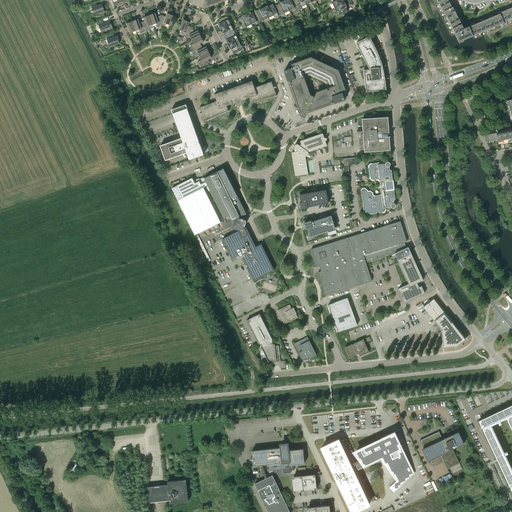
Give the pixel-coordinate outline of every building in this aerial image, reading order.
[(202,0),(200,7),(201,8),(202,9),(208,7),(205,0),(202,0)] [(285,0),(284,1),(289,11),(294,8),(295,10),(296,11),(297,11),(298,11),(299,11),(293,0),(285,0)] [(306,5),(303,0),(293,0),(299,11),(302,9),(301,7),(306,5)] [(330,0),(333,0),(334,1),(331,3),(334,8),(344,3),(342,0),(330,0)] [(280,4),(279,4),(275,6),(281,18),(285,16),(284,14),(289,11),(284,1),(280,3),(280,4)] [(346,7),(344,3),(334,8),(337,13),(346,9),(346,7)] [(450,3),(441,8),(443,12),(453,7),(452,7),(450,3)] [(102,5),(97,6),(96,4),(89,6),(91,9),(92,8),(94,14),(99,13),(99,15),(105,13),(102,5)] [(267,6),(263,8),(268,18),(273,16),(274,18),(278,16),(272,4),(268,7),(267,6)] [(453,7),(443,12),(444,12),(446,16),(455,11),(453,7)] [(259,11),(258,12),(255,13),(256,15),(258,18),(260,23),(263,21),(268,18),(263,8),(259,10),(259,11)] [(337,13),(336,13),(338,17),(346,14),(346,13),(348,12),(346,9),(337,13)] [(508,10),(503,12),(507,21),(511,19),(508,10)] [(455,11),(446,16),(448,20),(457,16),(455,11)] [(250,12),(246,14),(251,25),(257,22),(255,19),(258,18),(256,15),(254,16),(252,12),(251,13),(250,12)] [(503,12),(499,14),(503,23),(504,23),(503,22),(507,21),(503,12)] [(149,14),(148,14),(153,25),(156,24),(157,27),(161,26),(161,17),(157,19),(155,13),(153,14),(152,14),(151,14),(150,14),(149,14)] [(167,13),(165,19),(163,23),(166,24),(169,25),(171,20),(172,20),(175,15),(173,14),(172,14),(171,14),(170,14),(169,14),(167,13)] [(153,25),(148,14),(148,15),(147,15),(146,16),(145,17),(143,18),(145,23),(147,27),(149,26),(153,25)] [(241,18),(243,21),(239,23),(242,29),(246,27),(251,25),(246,14),(242,16),(242,17),(241,18)] [(457,16),(448,20),(450,25),(459,20),(457,16)] [(498,25),(495,17),(490,18),(494,27),(498,25)] [(187,27),(188,26),(189,22),(187,21),(186,20),(185,19),(184,19),(183,18),(181,23),(182,24),(179,29),(183,31),(181,34),(185,35),(191,30),(191,29),(187,27)] [(494,27),(490,18),(486,20),(490,29),(494,27)] [(228,19),(218,24),(219,26),(218,26),(220,30),(230,25),(228,20),(228,19)] [(109,21),(103,23),(102,20),(96,22),(97,26),(99,25),(101,32),(112,28),(111,24),(110,24),(109,21)] [(135,31),(131,20),(131,21),(130,21),(129,21),(129,22),(128,23),(126,24),(128,29),(130,33),(132,32),(135,31)] [(142,24),(140,25),(138,20),(136,20),(135,20),(134,20),(133,20),(132,20),(131,20),(135,31),(139,30),(140,33),(145,31),(142,24)] [(459,20),(450,25),(452,29),(461,24),(459,20)] [(486,20),(482,22),(485,31),(490,29),(486,20)] [(482,22),(477,23),(481,33),(485,31),(482,22)] [(145,23),(142,24),(145,31),(150,29),(149,26),(147,27),(145,23)] [(477,23),(473,25),(477,34),(481,33),(477,23)] [(469,27),(464,29),(461,24),(452,29),(455,34),(459,43),(463,41),(463,40),(472,36),(469,27)] [(230,25),(220,30),(222,34),(223,34),(224,35),(227,33),(229,36),(232,34),(230,32),(233,30),(230,25)] [(473,25),(469,27),(472,36),(477,34),(473,25)] [(130,33),(128,29),(125,30),(128,37),(133,36),(132,32),(130,33)] [(198,31),(193,33),(189,35),(190,38),(192,41),(202,35),(201,35),(201,34),(200,34),(200,33),(199,33),(198,31)] [(232,34),(229,36),(230,39),(226,40),(227,42),(226,42),(228,46),(238,41),(236,36),(235,33),(232,34)] [(118,41),(119,40),(117,36),(114,37),(113,34),(106,36),(107,40),(108,44),(107,44),(109,48),(110,47),(113,47),(113,46),(119,44),(118,41)] [(192,41),(193,44),(190,45),(192,50),(200,47),(198,44),(203,42),(202,40),(202,39),(202,38),(202,37),(202,36),(202,35),(192,41)] [(379,69),(384,66),(369,37),(356,43),(368,68),(369,68),(369,69),(363,70),(366,92),(386,90),(384,78),(381,73),(382,73),(382,72),(381,71),(380,71),(379,69)] [(241,46),(238,41),(228,46),(230,50),(231,50),(233,54),(243,50),(241,46)] [(200,47),(192,50),(195,55),(198,54),(197,51),(201,49),(200,47)] [(206,47),(201,49),(197,51),(198,54),(200,57),(210,52),(210,51),(210,52),(209,51),(209,50),(208,50),(208,49),(207,49),(206,47)] [(274,60),(287,55),(285,51),(272,56),(274,60)] [(200,57),(201,60),(198,62),(200,66),(208,64),(206,60),(211,58),(210,56),(211,55),(211,54),(210,54),(210,53),(210,52),(200,57)] [(334,104),(345,100),(342,93),(340,93),(340,92),(345,90),(339,73),(337,74),(335,72),(336,70),(313,59),(312,61),(309,61),(308,59),(291,65),(293,70),(292,70),(291,69),(284,71),(287,82),(291,81),(292,82),(290,83),(301,114),(303,109),(304,110),(306,111),(306,110),(307,111),(307,112),(332,103),(331,101),(333,100),(334,104)] [(199,107),(204,121),(204,122),(228,111),(226,106),(237,102),(238,102),(239,102),(249,98),(251,102),(251,103),(276,96),(276,95),(271,82),(254,88),(252,81),(214,95),(216,101),(199,107)] [(168,98),(184,92),(182,88),(166,93),(168,98)] [(199,148),(201,148),(187,109),(186,106),(186,105),(171,110),(172,114),(177,128),(181,138),(160,146),(165,160),(188,152),(190,159),(189,159),(189,160),(204,155),(203,154),(201,155),(201,153),(202,153),(202,152),(202,151),(201,151),(200,151),(199,148)] [(363,136),(387,134),(388,134),(389,133),(389,132),(388,117),(362,119),(363,136)] [(511,127),(495,131),(496,133),(486,135),(487,142),(497,140),(498,145),(511,141),(511,127)] [(294,147),(294,149),(296,150),(296,152),(291,153),(295,176),(299,176),(308,174),(305,156),(307,156),(308,154),(308,152),(327,146),(325,141),(326,140),(327,139),(326,138),(325,138),(324,138),(322,133),(300,141),(301,145),(299,145),(297,144),(295,145),(294,147)] [(387,134),(363,136),(364,152),(390,150),(389,137),(390,137),(390,136),(387,137),(387,134)] [(348,158),(342,159),(343,172),(349,171),(348,166),(349,164),(356,163),(355,158),(348,158)] [(379,181),(380,188),(381,194),(380,195),(373,196),(372,193),(370,191),(368,191),(364,188),(362,188),(361,191),(364,213),(366,215),(384,213),(385,210),(385,208),(391,207),(392,208),(394,208),(396,206),(395,205),(394,203),(393,201),(395,199),(394,190),(394,189),(393,188),(393,181),(393,180),(392,180),(391,170),(389,169),(389,167),(390,165),(390,163),(388,162),(386,162),(385,164),(381,164),(379,163),(370,164),(368,166),(370,179),(372,181),(377,180),(379,181)] [(192,178),(171,188),(195,235),(221,222),(203,187),(207,185),(226,224),(233,220),(234,221),(232,225),(231,228),(234,229),(238,230),(238,231),(222,239),(232,259),(236,257),(241,254),(243,258),(254,280),(261,277),(265,278),(267,274),(274,270),(261,244),(255,247),(246,227),(244,228),(244,227),(245,225),(246,221),(243,220),(242,219),(240,218),(239,217),(246,214),(223,168),(204,178),(205,182),(201,184),(199,181),(195,183),(192,178)] [(326,190),(299,195),(301,202),(299,202),(300,206),(301,210),(308,208),(307,207),(328,203),(326,190)] [(311,221),(304,223),(305,225),(305,227),(306,229),(306,230),(307,229),(310,236),(335,229),(335,228),(334,226),(331,216),(311,222),(311,221)] [(400,221),(311,249),(316,267),(319,266),(321,271),(318,272),(325,296),(357,286),(371,281),(367,268),(366,263),(394,254),(408,284),(404,286),(398,289),(400,294),(402,293),(403,296),(402,297),(404,302),(415,297),(424,293),(421,286),(418,287),(417,283),(423,280),(408,247),(406,248),(404,242),(406,242),(400,221)] [(328,305),(331,312),(350,305),(347,298),(328,305)] [(454,325),(451,322),(448,319),(448,318),(433,299),(423,307),(438,326),(441,330),(442,331),(443,347),(455,346),(455,347),(456,347),(458,345),(460,343),(461,343),(463,341),(464,341),(464,340),(463,340),(463,339),(464,338),(463,337),(463,336),(462,336),(461,334),(460,333),(458,331),(459,331),(458,330),(458,331),(456,328),(454,325)] [(289,305),(277,311),(284,324),(298,318),(294,310),(293,309),(292,309),(291,309),(289,305)] [(333,318),(352,311),(350,305),(331,312),(333,318)] [(355,318),(352,311),(333,318),(335,325),(355,318)] [(272,340),(259,314),(248,320),(247,320),(260,346),(268,362),(269,362),(268,361),(276,360),(276,358),(280,358),(278,346),(274,346),(274,344),(272,345),(272,340)] [(338,332),(357,325),(355,318),(335,325),(338,332)] [(293,344),(301,360),(302,361),(306,359),(307,360),(316,355),(307,337),(293,344)] [(358,353),(359,354),(360,356),(368,352),(363,339),(363,340),(354,344),(354,343),(354,344),(352,345),(351,344),(351,345),(345,348),(345,347),(344,347),(349,358),(349,357),(355,354),(355,355),(356,355),(355,354),(358,353)] [(511,401),(477,420),(498,462),(511,489),(511,401)] [(338,440),(321,448),(333,473),(334,472),(335,474),(334,474),(340,486),(341,488),(340,488),(351,511),(353,511),(369,505),(364,495),(356,478),(353,472),(351,467),(355,464),(358,470),(378,460),(384,457),(386,456),(386,458),(397,481),(393,485),(397,489),(414,473),(394,432),(381,438),(382,440),(377,442),(377,440),(356,450),(361,459),(350,464),(338,440)] [(433,435),(433,434),(420,440),(424,448),(422,449),(425,455),(425,454),(426,457),(428,461),(429,460),(432,466),(433,466),(432,466),(443,460),(446,466),(447,466),(446,466),(458,460),(458,461),(453,449),(464,444),(458,432),(443,439),(442,438),(441,438),(439,432),(433,435)] [(267,478),(262,465),(266,464),(267,472),(273,471),(274,472),(274,473),(275,473),(276,473),(277,473),(278,473),(278,472),(278,471),(279,471),(279,470),(283,470),(283,473),(291,473),(291,471),(294,470),(294,465),(304,464),(303,449),(289,450),(288,445),(280,446),(280,448),(252,451),(253,466),(260,465),(265,479),(255,484),(267,511),(289,511),(272,475),(267,478)] [(300,476),(293,477),(294,491),(302,491),(317,489),(315,474),(300,476)] [(168,485),(146,487),(148,503),(169,500),(170,504),(188,502),(186,479),(167,481),(168,485)]
